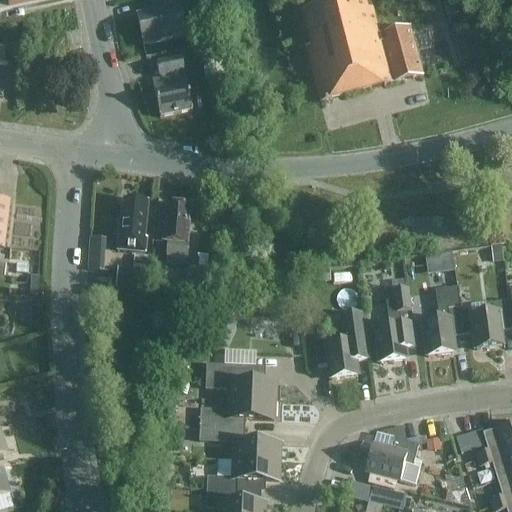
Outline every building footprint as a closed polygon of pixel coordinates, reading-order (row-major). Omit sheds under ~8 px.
[(144,46),(187,37),(183,21),(195,19),(190,0),(151,0),(154,13),(137,17),(144,46)] [(350,0),(342,2),(340,0),(303,0),(307,12),(302,13),(311,47),(306,48),(321,104),(424,77),(410,27),(380,35),(370,0),(350,0)] [(193,113),(182,59),(157,64),(160,81),(153,82),(160,119),(193,113)] [(0,248),(4,250),(10,201),(0,199),(0,248)] [(148,204),(125,201),(123,222),(120,222),(118,238),(119,238),(118,252),(146,255),(147,240),(144,240),(148,204)] [(188,208),(169,207),(168,228),(163,228),(162,244),(168,244),(167,259),(167,267),(187,268),(188,261),(191,225),(187,224),(188,208)] [(112,269),(112,238),(96,238),(95,269),(112,269)] [(491,248),(493,265),(504,264),(502,247),(491,248)] [(133,269),(147,271),(148,258),(135,257),(133,269)] [(452,257),(443,258),(446,275),(454,274),(452,257)] [(147,272),(118,270),(116,291),(145,294),(147,272)] [(310,271),(311,285),(331,284),(330,270),(310,271)] [(164,298),(195,301),(197,284),(166,281),(164,298)] [(409,290),(392,293),(393,304),(387,305),(390,329),(376,331),(381,366),(407,362),(405,351),(417,350),(413,319),(409,290)] [(464,338),(458,290),(436,293),(440,322),(424,324),(429,359),(454,355),(452,340),(464,338)] [(44,303),(35,303),(35,318),(44,318),(44,303)] [(511,332),(511,326),(509,303),(487,306),(489,315),(472,317),(477,352),(503,348),(501,334),(511,332)] [(234,312),(212,310),(207,343),(227,346),(233,330),(234,312)] [(370,362),(364,316),(340,320),(344,345),(330,347),(328,338),(313,340),(317,369),(330,367),(332,382),(358,378),(356,364),(370,362)] [(275,405),(276,386),(247,385),(248,369),(207,367),(206,391),(230,392),(230,403),(275,405)] [(274,423),(275,405),(230,403),(229,413),(201,412),(200,432),(216,432),(245,433),(245,422),(274,423)] [(479,463),(511,452),(511,427),(483,436),(488,453),(477,457),(479,463)] [(0,457),(9,455),(1,430),(0,430),(0,457)] [(200,432),(200,444),(215,445),(216,432),(200,432)] [(245,445),(245,433),(216,432),(215,445),(235,445),(234,463),(280,465),(280,446),(245,445)] [(472,453),(468,438),(457,441),(461,456),(472,453)] [(415,462),(419,447),(394,441),(391,453),(373,448),(367,474),(371,475),(368,485),(386,490),(387,487),(396,490),(398,482),(416,486),(421,464),(415,462)] [(426,444),(428,455),(441,453),(439,441),(426,444)] [(498,483),(511,478),(511,452),(479,463),(481,470),(493,466),(498,483)] [(279,483),(280,465),(234,463),(234,481),(217,480),(208,480),(207,492),(237,493),(237,482),(279,483)] [(218,463),(217,480),(234,481),(234,463),(218,463)] [(0,499),(12,496),(4,471),(0,472),(0,499)] [(493,509),(511,503),(511,478),(498,483),(503,499),(491,502),(493,509)] [(369,506),(393,511),(402,511),(406,498),(373,490),(369,506)] [(207,492),(207,504),(207,511),(265,511),(265,506),(236,505),(237,493),(207,492)] [(511,511),(511,503),(493,509),(493,511),(511,511)]
